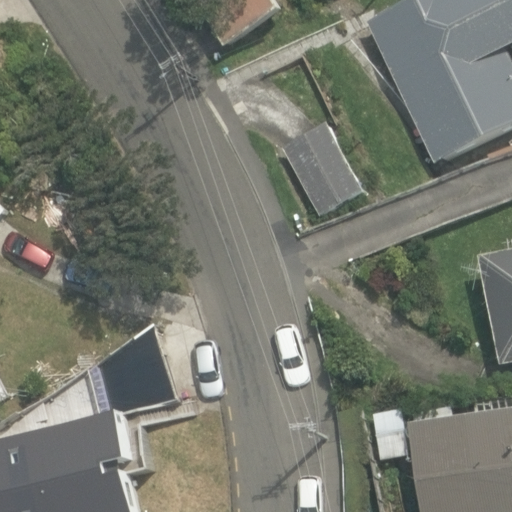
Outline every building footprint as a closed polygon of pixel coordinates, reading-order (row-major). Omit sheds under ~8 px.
[(232,50),(292,13),(283,0),(217,0),(206,7),(232,50)] [(511,0),(427,0),(375,24),(440,167),(511,132),(511,0)] [(372,194),(335,125),(288,151),(326,220),(372,194)] [(0,231),(14,214),(0,203),(0,231)] [(511,254),(486,259),(506,368),(511,367),(511,254)] [(0,405),(10,399),(0,383),(0,405)] [(511,511),(511,402),(480,407),(481,418),(460,421),(459,410),(426,415),(426,424),(417,426),(428,511),(511,511)] [(383,462),(415,458),(408,411),(377,416),(383,462)]
